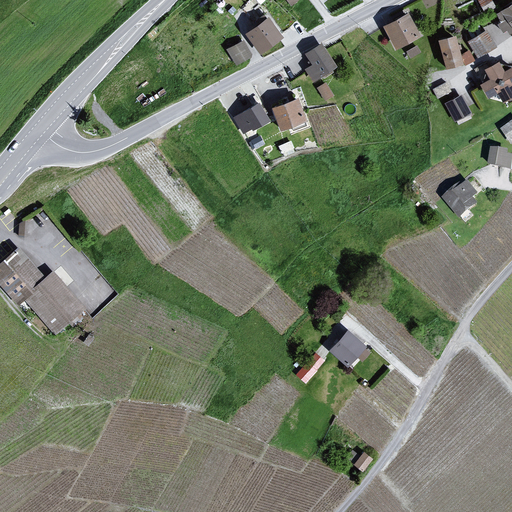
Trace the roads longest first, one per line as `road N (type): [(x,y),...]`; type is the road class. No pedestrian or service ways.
road 1 (tertiary): [(38,122),(80,143),(110,144),(395,0)]
road 2 (track): [(337,511),(511,262)]
road 3 (tertiary): [(38,122),(164,0)]
